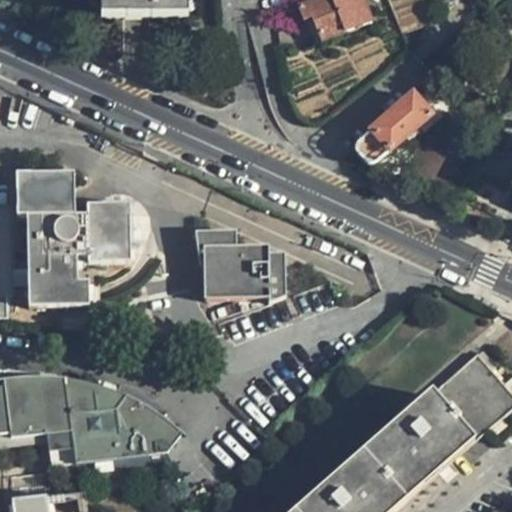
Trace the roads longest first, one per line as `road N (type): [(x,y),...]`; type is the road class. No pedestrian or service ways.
road 1 (tertiary): [(511,284),(0,48)]
road 2 (unknown): [(254,167),(228,0)]
